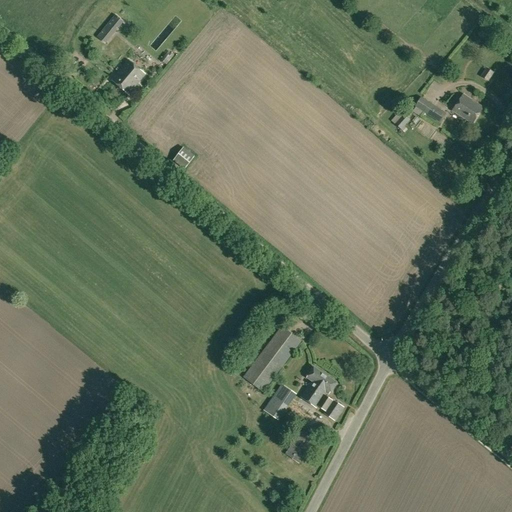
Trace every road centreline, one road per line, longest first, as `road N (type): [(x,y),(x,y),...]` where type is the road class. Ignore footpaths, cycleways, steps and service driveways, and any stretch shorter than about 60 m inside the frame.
road 1 (unclassified): [(388,357),(0,31)]
road 2 (tertiary): [(388,357),(511,155)]
road 3 (tertiary): [(306,511),(388,357)]
road 4 (track): [(388,357),(511,461)]
